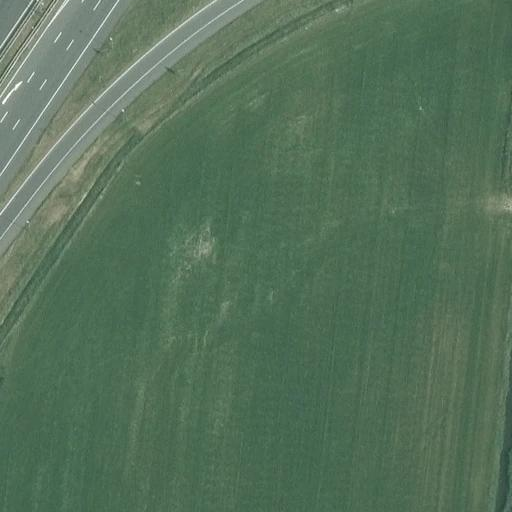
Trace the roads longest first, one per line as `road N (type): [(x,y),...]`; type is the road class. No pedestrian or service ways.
road 1 (motorway): [(0,228),(144,69),(237,0)]
road 2 (motorway): [(0,138),(91,0)]
